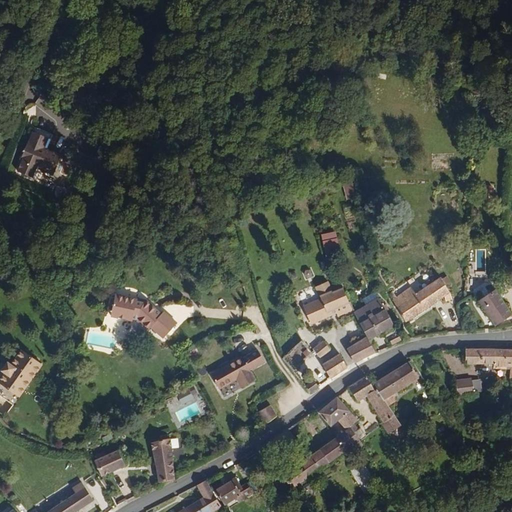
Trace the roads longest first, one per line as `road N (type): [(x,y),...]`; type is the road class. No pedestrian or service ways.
road 1 (residential): [(511,337),(422,346),(380,361),(225,463),(124,511)]
road 2 (residential): [(0,160),(63,0)]
